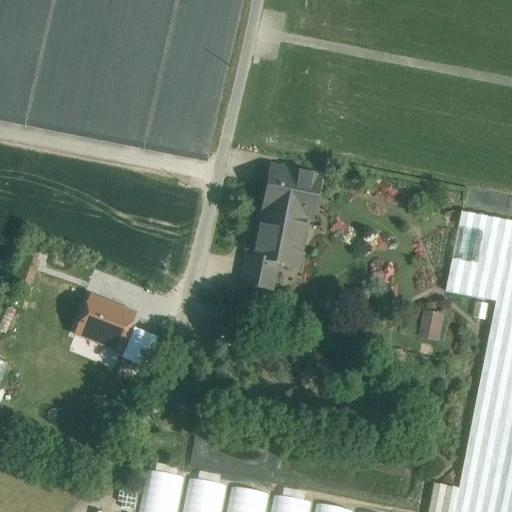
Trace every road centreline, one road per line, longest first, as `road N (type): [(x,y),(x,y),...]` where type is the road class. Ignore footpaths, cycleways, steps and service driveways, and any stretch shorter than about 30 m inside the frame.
road 1 (residential): [(255,0),(157,399)]
road 2 (track): [(248,31),(511,83)]
road 3 (track): [(0,132),(216,175)]
road 4 (track): [(157,399),(81,511)]
